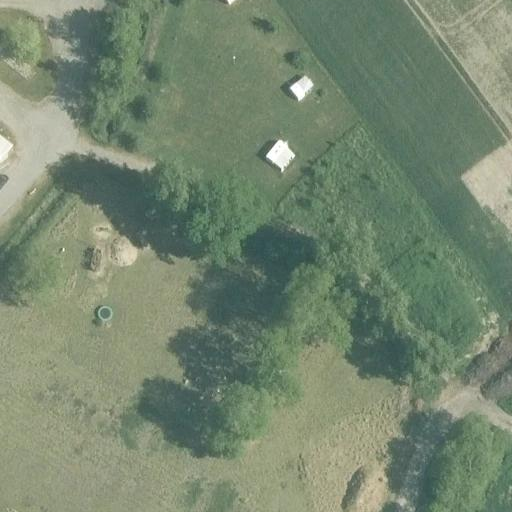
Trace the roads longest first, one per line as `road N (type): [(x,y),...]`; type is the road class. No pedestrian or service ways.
road 1 (track): [(49,134),(249,209),(329,253),(480,408),(511,429)]
road 2 (track): [(399,511),(440,414),(466,393)]
